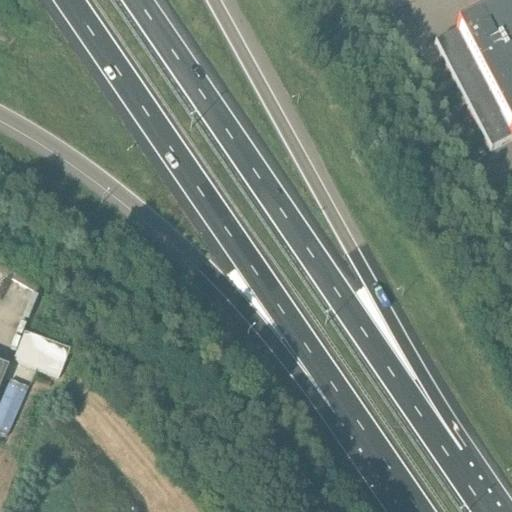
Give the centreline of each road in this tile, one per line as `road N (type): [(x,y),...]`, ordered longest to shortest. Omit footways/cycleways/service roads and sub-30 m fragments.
road 1 (trunk): [(449,459),(139,0)]
road 2 (trunk): [(449,459),(369,284),(218,0)]
road 3 (trunk): [(66,0),(342,400)]
road 4 (trunk): [(0,115),(166,232),(342,400)]
road 5 (trunk): [(342,400),(418,511)]
